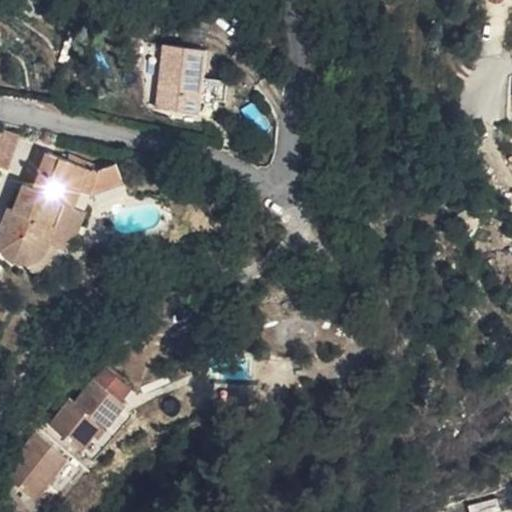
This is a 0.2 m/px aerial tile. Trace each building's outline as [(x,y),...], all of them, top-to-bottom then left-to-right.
[(25,38),(26,88),(53,88),(52,38),(25,38)] [(164,41),(154,110),(181,114),(184,94),(201,96),(209,48),(164,41)] [(201,96),(184,94),(181,114),(198,116),(201,96)] [(0,164),(12,167),(20,130),(2,126),(0,135),(0,164)] [(8,211),(2,230),(0,235),(0,243),(0,245),(1,250),(4,255),(7,259),(11,262),(16,264),(21,266),(26,266),(32,265),(36,263),(41,260),(44,257),(47,253),(49,248),(50,246),(63,204),(72,207),(78,189),(56,181),(60,171),(43,165),(39,177),(34,194),(22,191),(15,213),(8,211)] [(27,174),(22,191),(34,194),(39,177),(27,174)] [(89,193),(78,189),(72,207),(82,211),(89,193)] [(80,380),(65,406),(97,424),(102,427),(117,400),(123,403),(140,375),(133,372),(141,358),(110,341),(86,383),(80,380)] [(89,437),(97,424),(65,406),(57,421),(89,437)] [(89,437),(57,421),(50,417),(25,463),(63,484),(89,437)]
